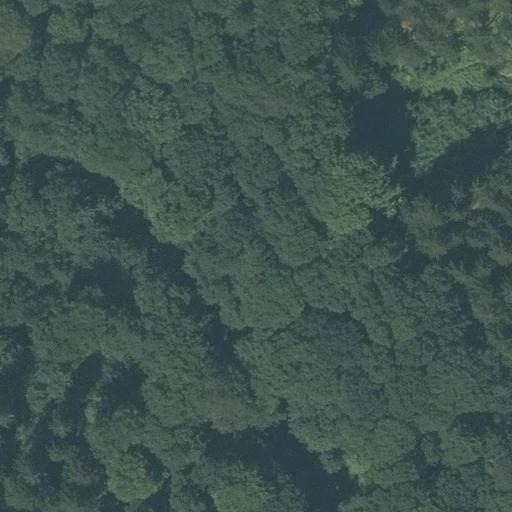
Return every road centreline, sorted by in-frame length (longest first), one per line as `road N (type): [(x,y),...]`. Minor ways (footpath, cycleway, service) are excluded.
road 1 (track): [(0,124),(85,158),(149,214),(357,511)]
road 2 (track): [(511,374),(318,0)]
